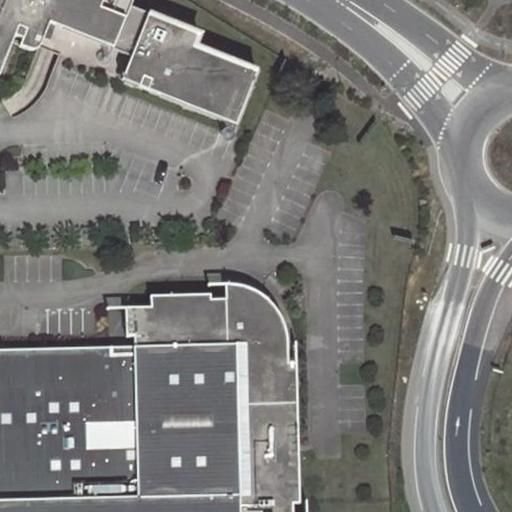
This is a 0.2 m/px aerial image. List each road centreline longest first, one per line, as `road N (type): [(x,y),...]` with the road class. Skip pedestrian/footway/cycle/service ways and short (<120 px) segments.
road 1 (trunk): [(471,198),(427,397),(430,511)]
road 2 (trunk): [(470,511),(454,470),(461,391),(478,323),(511,256)]
road 3 (tertiary): [(292,0),(367,40),(462,134)]
road 4 (tertiary): [(495,94),(380,0)]
